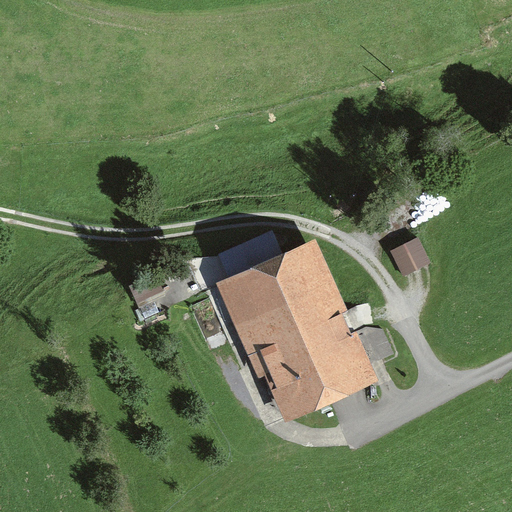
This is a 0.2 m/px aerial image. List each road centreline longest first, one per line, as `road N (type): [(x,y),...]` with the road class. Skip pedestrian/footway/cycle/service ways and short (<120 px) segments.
road 1 (track): [(0,208),(109,227),(257,209),(311,222),(372,275),(441,391)]
road 2 (unclassified): [(511,353),(349,437)]
